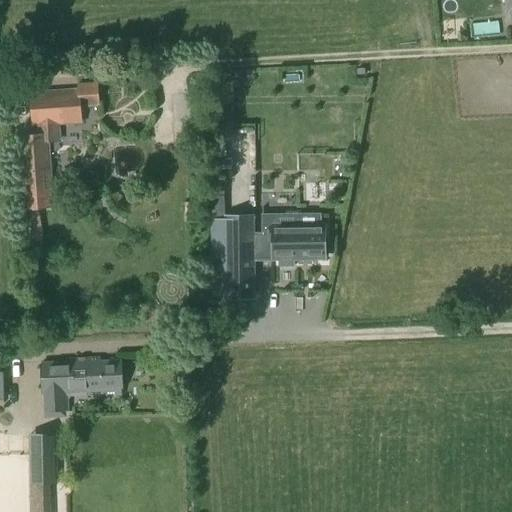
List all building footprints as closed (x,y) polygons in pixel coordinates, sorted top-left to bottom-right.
[(511,0),(503,0),(505,12),(508,12),(510,24),(511,24),(511,0)] [(37,135),(17,136),(22,209),(50,207),(46,143),(57,142),(56,124),(80,123),(79,108),(97,107),(96,85),(76,86),(77,92),(29,95),(31,125),(36,125),(37,135)] [(213,151),(230,151),(230,133),(213,133),(213,151)] [(310,169),(310,183),(336,185),(337,170),(310,169)] [(42,238),(38,208),(20,211),(24,241),(42,238)] [(223,221),(210,221),(211,294),(224,294),(225,297),(253,297),(253,258),(278,258),(278,265),(293,265),(293,258),(323,258),(323,253),(327,253),(327,240),(323,240),(323,224),(319,225),(319,216),(296,216),(296,226),(262,226),(262,236),(252,236),(252,217),(223,217),(223,221)] [(43,366),(44,399),(45,399),(45,415),(67,414),(67,398),(122,398),(121,388),(125,388),(125,374),(121,375),(121,364),(101,365),(101,361),(70,362),(70,365),(43,366)] [(53,489),(52,438),(30,438),(30,488),(30,489),(53,489)]
